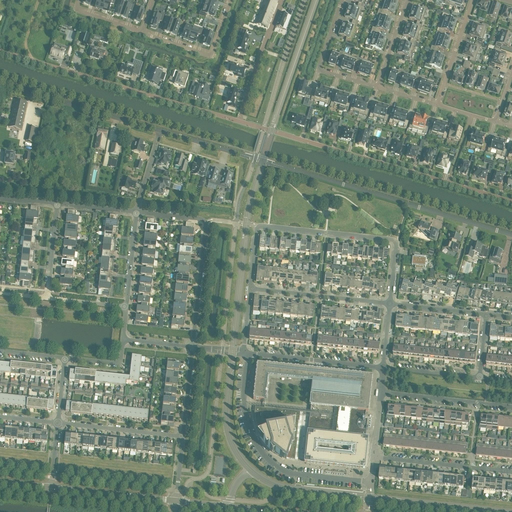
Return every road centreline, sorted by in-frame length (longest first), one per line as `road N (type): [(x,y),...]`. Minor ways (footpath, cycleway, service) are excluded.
road 1 (unclassified): [(511,201),(0,50)]
road 2 (unclassified): [(511,233),(0,83)]
road 3 (residential): [(371,483),(290,474),(266,459),(243,411),(245,353)]
road 4 (residential): [(389,304),(392,240),(257,227)]
road 5 (residential): [(192,347),(206,225),(136,212)]
road 6 (residential): [(389,304),(250,289)]
road 7 (residential): [(383,368),(245,353)]
road 8 (residential): [(511,472),(374,457)]
road 9 (residential): [(341,0),(318,68),(376,86)]
road 10 (residential): [(511,406),(380,394)]
road 11 (residential): [(182,437),(57,423)]
road 12 (tertiary): [(175,500),(51,487)]
road 13 (residential): [(230,0),(207,53),(144,31)]
